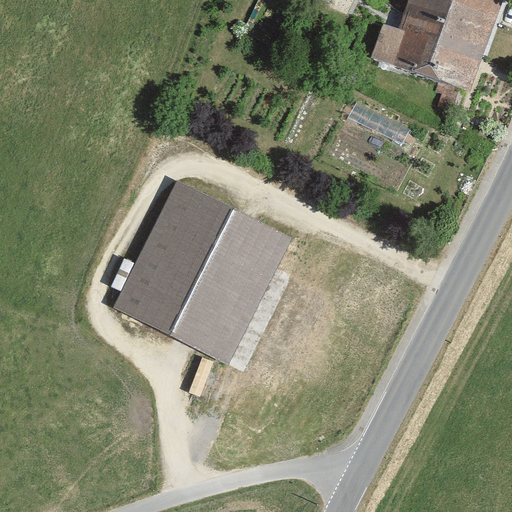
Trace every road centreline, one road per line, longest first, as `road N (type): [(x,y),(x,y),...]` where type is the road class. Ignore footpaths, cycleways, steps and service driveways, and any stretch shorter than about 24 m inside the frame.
road 1 (tertiary): [(511,178),(358,475)]
road 2 (unclassified): [(133,511),(293,469),(358,475)]
